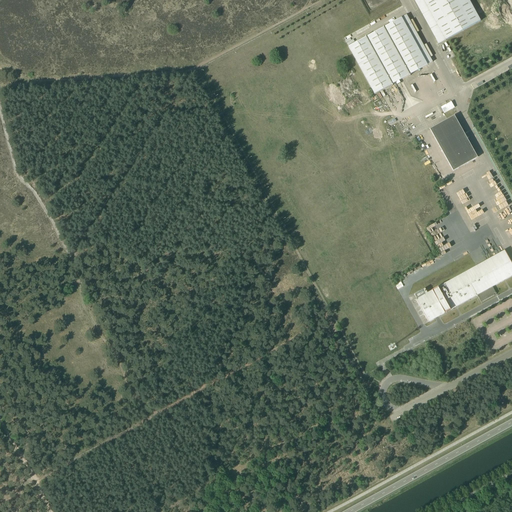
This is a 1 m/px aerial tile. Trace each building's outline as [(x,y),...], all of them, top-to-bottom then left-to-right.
[(415,0),(439,44),(481,21),(469,0),(415,0)] [(427,65),(401,18),(348,47),(374,94),(427,65)] [(455,107),(451,102),(441,107),(444,113),(455,107)] [(453,171),(478,157),(454,116),(430,129),(453,171)] [(408,138),(417,135),(416,130),(412,131),(411,128),(412,127),(410,120),(403,123),(404,127),(401,128),(402,132),(406,131),(408,138)] [(496,196),(502,194),(492,172),(484,176),(490,188),(493,187),(494,190),(489,192),(491,196),(495,194),(496,196)] [(457,196),(462,205),(470,201),(469,198),(471,197),(468,191),(457,196)] [(480,206),(477,208),(475,204),(464,209),(468,217),(482,211),(480,206)] [(437,231),(430,235),(435,246),(439,253),(443,251),(441,247),(449,243),(447,240),(443,242),(441,239),(447,236),(444,231),(438,234),(437,231)] [(477,295),(478,297),(481,302),(494,295),(494,294),(496,293),(492,287),(511,276),(511,264),(505,250),(427,293),(425,289),(414,295),(429,322),(477,295)] [(508,343),(497,349),(498,352),(510,345),(508,343)]
